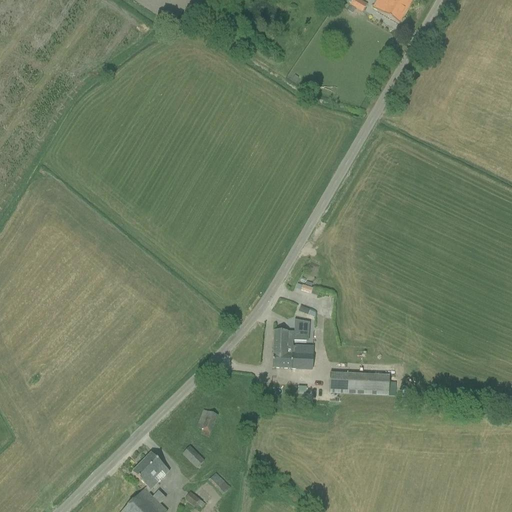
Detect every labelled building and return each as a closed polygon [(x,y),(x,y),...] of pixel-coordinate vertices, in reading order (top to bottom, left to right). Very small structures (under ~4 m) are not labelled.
[(356,0),(352,0),(349,6),(362,13),(366,6),(356,0)] [(378,0),(372,10),(389,19),(398,24),(412,0),(389,0),(387,5),(380,1),(378,0)] [(304,296),(306,288),(295,285),(293,293),(304,296)] [(273,332),(272,354),(279,355),(279,350),(286,350),(286,348),(292,348),(292,347),(292,342),(294,342),(294,339),(308,339),(309,324),(294,321),(293,333),(287,333),(287,332),(273,332)] [(272,354),(272,369),(282,369),(311,371),(312,350),(312,348),(292,347),(292,348),(286,348),(286,350),(279,350),(279,355),(272,354)] [(328,395),(388,398),(389,377),(329,374),(328,395)] [(216,416),(203,412),(196,429),(201,431),(200,435),(208,438),(216,416)] [(182,455),(196,470),(204,462),(188,448),(182,455)] [(122,511),(164,511),(159,506),(165,499),(158,492),(151,499),(147,495),(165,476),(169,473),(150,454),(132,473),(146,488),(122,511)] [(229,488),(215,475),(208,482),(222,496),(229,488)]
